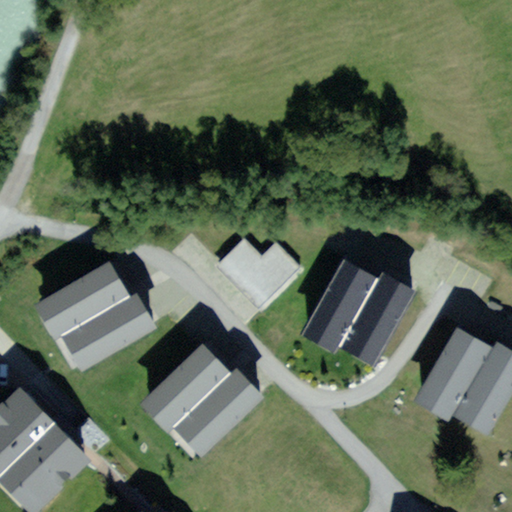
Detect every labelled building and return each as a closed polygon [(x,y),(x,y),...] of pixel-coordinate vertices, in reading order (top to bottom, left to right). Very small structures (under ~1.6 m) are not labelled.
[(244,240),(217,267),(239,288),(261,310),(301,269),(275,244),(262,257),(244,240)] [(135,297),(132,299),(129,295),(121,281),(110,263),(40,306),(62,342),(64,341),(87,377),(157,333),(152,324),(146,315),(135,297)] [(305,334),(370,370),(410,300),(378,282),(345,264),(305,334)] [(483,343),(456,328),(413,402),(450,424),(452,419),(494,350),(483,343)] [(511,353),(508,351),(497,345),(494,350),(452,419),(486,439),(511,396),(511,353)] [(202,348),(143,401),(173,433),(180,427),(231,380),(228,377),(217,364),(203,349),(202,348)] [(231,380),(180,427),(210,461),(270,407),(259,396),(254,390),(239,373),(231,380)] [(63,437),(21,392),(0,410),(0,491),(18,511),(30,511),(86,462),(63,437)]
